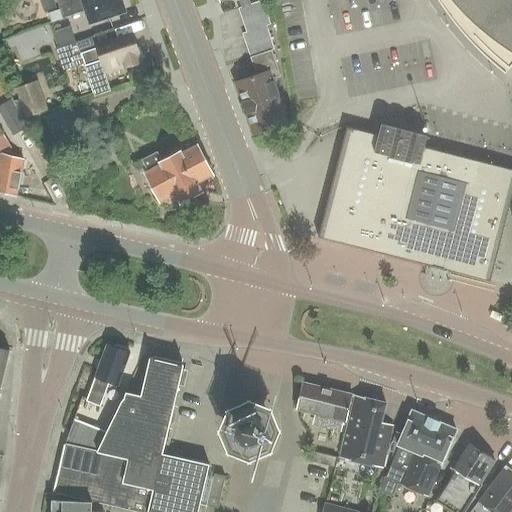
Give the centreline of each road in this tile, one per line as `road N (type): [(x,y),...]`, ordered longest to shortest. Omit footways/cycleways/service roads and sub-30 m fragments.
road 1 (residential): [(251,280),(261,236),(171,0)]
road 2 (tertiary): [(239,337),(392,370),(511,409)]
road 3 (tertiary): [(511,358),(414,322),(251,280)]
road 4 (residential): [(18,511),(54,298)]
road 5 (tertiary): [(54,298),(239,337)]
road 6 (tertiary): [(251,280),(68,235)]
